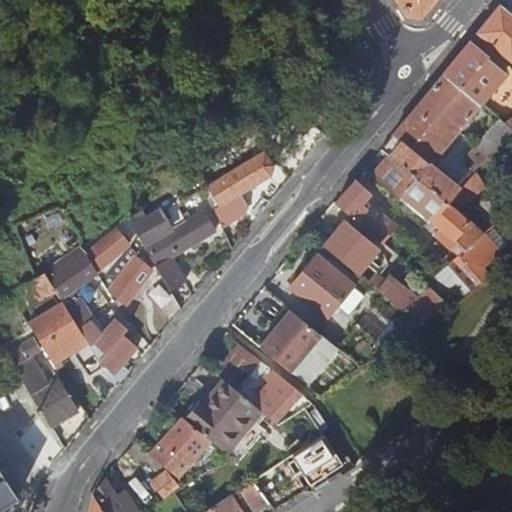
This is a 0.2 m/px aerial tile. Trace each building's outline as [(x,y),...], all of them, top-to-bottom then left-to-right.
[(421,18),(436,0),(395,0),(406,17),(421,18)] [(511,16),(499,6),(477,33),(504,55),(511,44),(511,16)] [(470,41),(443,74),(478,103),(480,102),(487,94),(491,97),(496,92),(492,88),(502,76),(483,59),(487,55),(470,41)] [(443,74),(380,149),(387,155),(446,205),(446,204),(459,188),(428,163),(478,103),(443,74)] [(511,141),(511,128),(505,122),(498,117),(466,156),(474,170),(511,141)] [(291,175),(324,135),(309,124),(298,130),(296,130),(273,158),(291,175)] [(262,154),(207,188),(218,206),(266,177),(269,167),(262,154)] [(457,256),(425,280),(448,304),(489,275),(481,267),(499,250),(484,233),(480,235),(467,224),(468,222),(446,204),(446,205),(387,155),(370,177),(397,198),(399,195),(438,227),(433,232),(443,241),(442,242),(457,256)] [(355,180),(334,203),(382,243),(395,226),(364,200),(370,194),(355,180)] [(204,192),(199,183),(194,186),(198,195),(204,192)] [(155,268),(180,309),(191,295),(183,281),(169,257),(213,231),(201,211),(188,219),(183,222),(179,216),(168,197),(140,214),(136,208),(124,215),(155,268)] [(179,216),(183,222),(188,219),(184,212),(179,216)] [(343,220),(322,245),(356,273),(377,248),(343,220)] [(84,255),(94,272),(127,249),(126,248),(131,245),(125,238),(121,240),(117,236),(103,246),(101,244),(84,255)] [(180,309),(155,268),(151,271),(133,257),(136,252),(132,248),(99,279),(105,289),(124,304),(143,279),(168,323),(180,309)] [(84,255),(84,254),(48,279),(61,297),(96,274),(94,272),(84,255)] [(352,286),(315,256),(289,286),(326,317),(352,286)] [(361,277),(419,326),(421,323),(443,302),(429,288),(422,295),(415,289),(410,294),(381,270),(377,275),(369,268),(361,277)] [(53,290),(42,273),(8,293),(19,310),(53,290)] [(28,325),(56,369),(61,367),(58,360),(71,352),(97,396),(110,381),(109,379),(97,360),(89,346),(77,329),(62,304),(58,306),(57,306),(28,325)] [(289,310),(286,306),(271,325),(274,327),(289,310)] [(274,327),(258,347),(289,373),(320,335),(289,310),(274,327)] [(110,381),(115,388),(121,380),(114,373),(136,348),(121,335),(126,330),(114,319),(97,337),(87,321),(77,329),(89,346),(92,343),(103,353),(97,360),(112,375),(109,379),(110,381)] [(335,348),(359,369),(386,350),(356,324),(335,348)] [(14,372),(49,427),(75,410),(56,378),(45,384),(28,357),(39,351),(32,339),(4,355),(14,372)] [(239,384),(249,371),(232,360),(223,373),(239,384)] [(265,366),(260,362),(249,375),(254,380),(265,366)] [(307,415),(314,410),(311,404),(305,408),(295,400),(297,396),(270,372),(264,380),(267,384),(251,404),(261,412),(277,426),(294,415),(304,409),(307,415)] [(235,392),(221,380),(202,405),(197,402),(182,419),(210,442),(226,455),(261,412),(251,404),(241,396),(235,392)] [(240,386),(235,392),(241,396),(244,391),(240,386)] [(311,404),(306,400),(301,402),(305,408),(311,404)] [(321,436),(307,415),(304,409),(294,415),(311,442),(321,436)] [(182,419),(181,418),(147,454),(178,480),(210,442),(182,419)] [(275,427),(269,430),(268,433),(270,437),(278,432),(275,427)] [(292,458),(310,486),(342,465),(328,444),(315,453),(310,446),(292,458)] [(251,463),(260,476),(278,465),(269,451),(251,463)] [(141,495),(153,505),(175,485),(155,463),(145,475),(153,481),(141,495)] [(205,501),(210,509),(235,493),(219,468),(194,484),(205,501)] [(0,474),(0,509),(16,499),(0,474)] [(253,511),(267,503),(253,481),(235,493),(210,509),(206,511),(238,511),(232,500),(234,498),(236,501),(244,496),(253,511)] [(101,511),(91,496),(88,511),(101,511)] [(206,511),(210,509),(205,501),(188,511),(206,511)]
